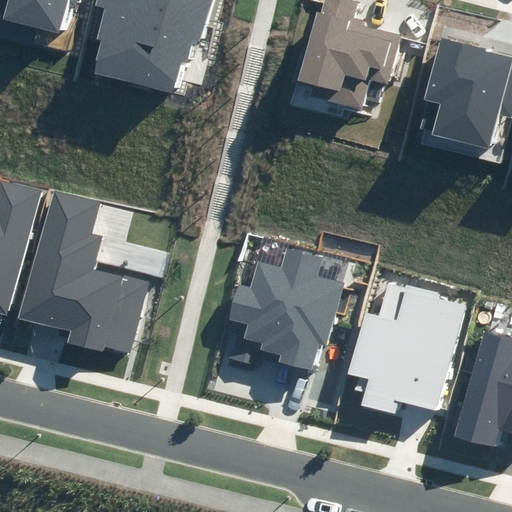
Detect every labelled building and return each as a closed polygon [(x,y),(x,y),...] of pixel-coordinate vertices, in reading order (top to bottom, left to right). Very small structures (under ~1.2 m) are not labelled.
[(40,29),(59,33),(66,5),(76,7),(77,0),(0,0),(0,31),(37,41),(40,29)] [(95,71),(173,91),(180,62),(187,64),(193,41),(201,44),(212,0),(98,0),(97,6),(105,7),(97,39),(103,41),(95,71)] [(325,100),(361,110),(369,80),(387,85),(401,35),(363,24),(364,20),(353,17),(358,2),(350,0),(326,0),(323,13),(316,12),(297,80),(328,88),(325,100)] [(432,135),(487,150),(496,114),(511,118),(511,56),(441,38),(424,99),(441,103),(432,135)] [(0,314),(7,317),(41,191),(1,180),(0,182),(0,314)] [(53,189),(18,318),(69,331),(66,343),(102,353),(104,346),(131,353),(150,283),(94,268),(103,235),(94,233),(102,202),(53,189)] [(239,285),(229,318),(249,324),(244,338),(262,344),(261,350),(278,355),(276,361),(312,371),(320,344),(327,346),(345,284),(318,276),(323,259),(288,249),(283,268),(258,261),(250,288),(239,285)] [(362,314),(347,374),(370,380),(364,406),(394,414),(397,402),(437,412),(465,306),(438,299),(439,294),(388,281),(379,318),(362,314)] [(511,339),(483,331),(452,435),(495,447),(500,429),(511,431),(511,339)]
